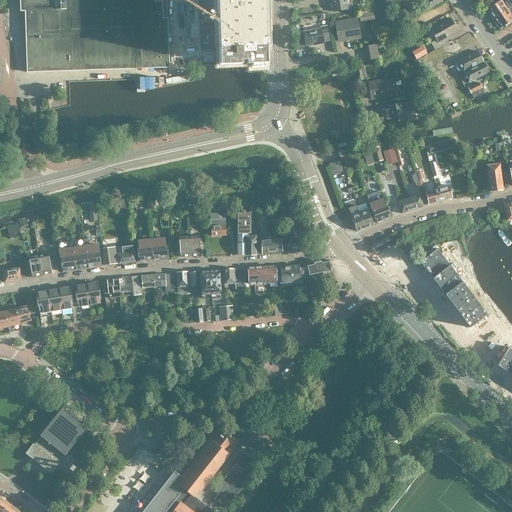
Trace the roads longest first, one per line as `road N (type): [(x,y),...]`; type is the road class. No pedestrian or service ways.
road 1 (residential): [(343,246),(305,257),(130,269),(0,289)]
road 2 (unclassified): [(125,430),(240,404),(373,279)]
road 3 (tertiary): [(33,187),(272,123)]
road 4 (unclassified): [(330,511),(451,360)]
road 5 (residential): [(511,194),(434,210),(343,246)]
road 6 (unclassified): [(0,349),(125,430)]
road 7 (tertiary): [(343,246),(295,147),(272,123)]
road 8 (tertiary): [(272,123),(280,0)]
